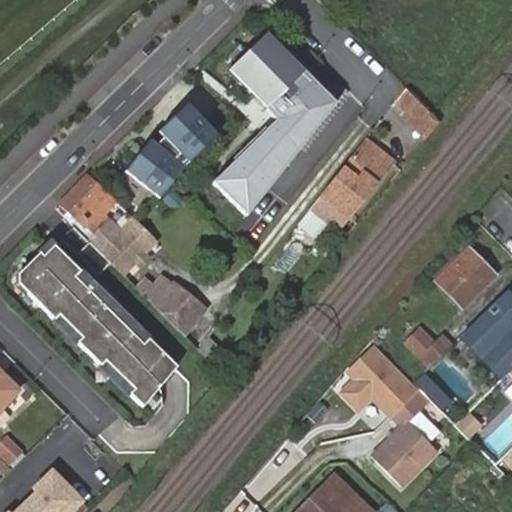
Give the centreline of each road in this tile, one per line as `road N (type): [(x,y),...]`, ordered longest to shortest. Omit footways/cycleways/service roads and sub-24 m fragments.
road 1 (tertiary): [(0,223),(230,0)]
road 2 (residential): [(170,378),(180,405),(156,440),(140,443),(0,322)]
road 3 (unknown): [(228,286),(381,95)]
road 4 (residential): [(381,95),(287,0)]
